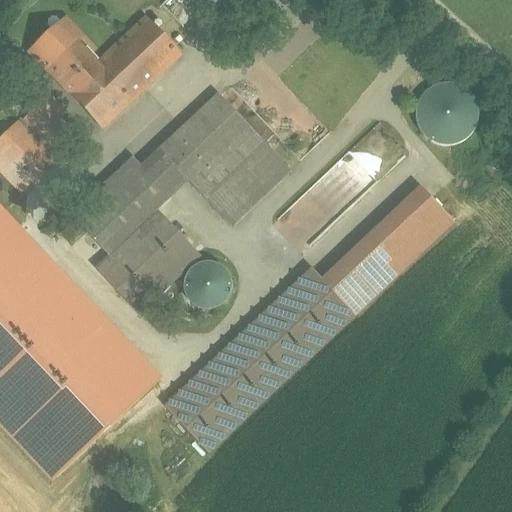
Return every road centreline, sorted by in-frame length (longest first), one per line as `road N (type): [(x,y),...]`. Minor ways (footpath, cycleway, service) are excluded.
road 1 (unknown): [(113,153),(286,218)]
road 2 (track): [(441,511),(511,405)]
